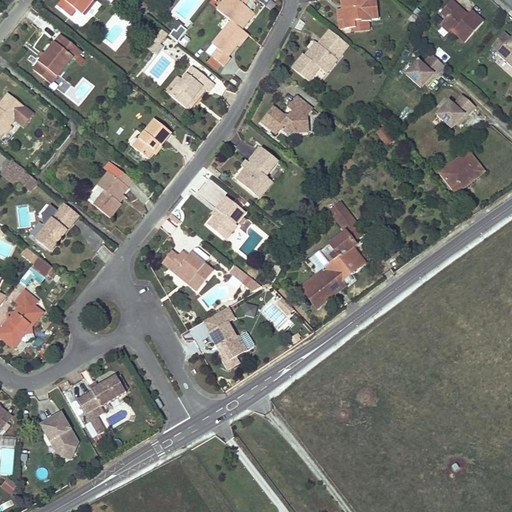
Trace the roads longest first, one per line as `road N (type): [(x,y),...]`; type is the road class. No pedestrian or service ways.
road 1 (tertiary): [(200,424),(511,209)]
road 2 (residential): [(110,290),(115,260),(226,127),(291,0)]
road 3 (tertiary): [(48,511),(200,424)]
road 4 (tertiary): [(130,326),(152,338),(200,424)]
